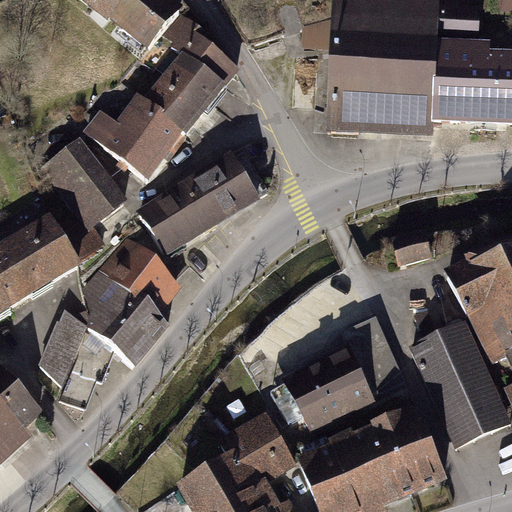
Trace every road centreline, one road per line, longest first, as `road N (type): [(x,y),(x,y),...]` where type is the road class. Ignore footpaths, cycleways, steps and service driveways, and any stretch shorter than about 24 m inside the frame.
road 1 (unclassified): [(326,196),(302,207),(0,511)]
road 2 (residential): [(208,0),(326,196)]
road 3 (unclassified): [(511,165),(326,196)]
